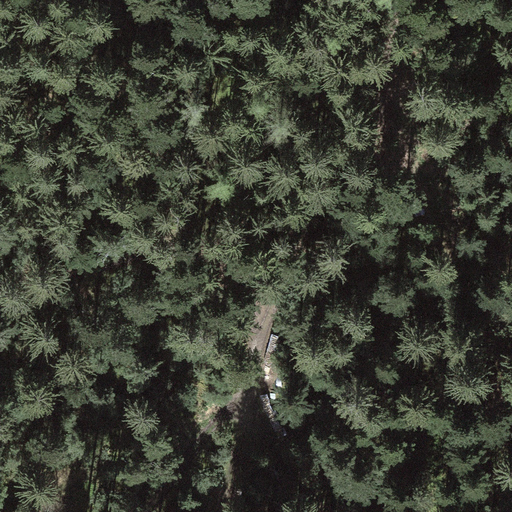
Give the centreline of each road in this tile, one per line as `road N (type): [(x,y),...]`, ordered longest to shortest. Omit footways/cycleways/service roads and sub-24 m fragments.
road 1 (track): [(223,511),(243,383),(412,0)]
road 2 (track): [(0,295),(311,220)]
road 3 (track): [(280,292),(331,511)]
